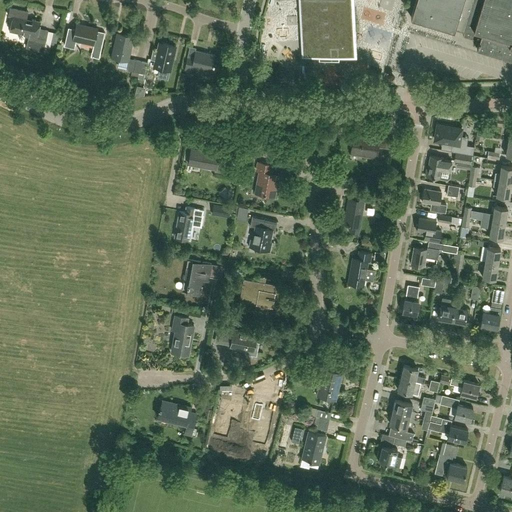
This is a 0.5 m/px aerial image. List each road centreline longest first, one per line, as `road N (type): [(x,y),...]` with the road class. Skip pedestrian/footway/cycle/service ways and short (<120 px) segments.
road 1 (residential): [(475,502),(358,475),(381,340)]
road 2 (residential): [(381,340),(427,100)]
road 3 (residential): [(318,328),(311,105)]
road 4 (residential): [(125,377),(259,373),(288,364),(318,328)]
road 5 (unclassified): [(184,110),(93,128),(0,89)]
road 6 (residential): [(475,502),(509,362)]
road 7 (residential): [(244,31),(119,0)]
road 8 (residential): [(184,110),(168,196),(205,203)]
road 9 (residential): [(501,361),(381,340)]
